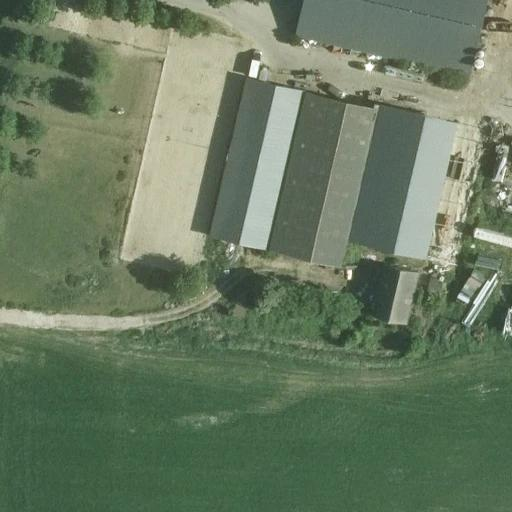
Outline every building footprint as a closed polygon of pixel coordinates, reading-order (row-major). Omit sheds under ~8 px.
[(304,0),(296,35),(470,75),(487,0),(304,0)] [(211,235),(269,248),(342,265),(348,239),(379,108),(247,77),(211,235)] [(379,108),(348,239),(423,257),(455,123),(379,105),(379,108)] [(494,132),(497,132),(498,151),(511,150),(511,110),(494,111),(494,132)] [(385,263),(372,315),(406,323),(418,271),(385,263)]
